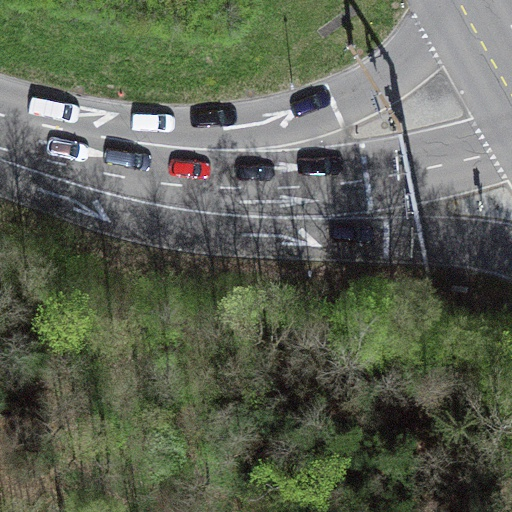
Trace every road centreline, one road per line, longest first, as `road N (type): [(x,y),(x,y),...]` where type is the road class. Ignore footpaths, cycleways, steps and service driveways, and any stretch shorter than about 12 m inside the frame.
road 1 (motorway): [(0,167),(94,214),(218,233),(380,236),(511,254)]
road 2 (motorway): [(0,132),(111,164),(230,184),(366,179),(511,146)]
road 3 (motorway): [(0,112),(271,126),(336,111),(427,41),(450,0)]
